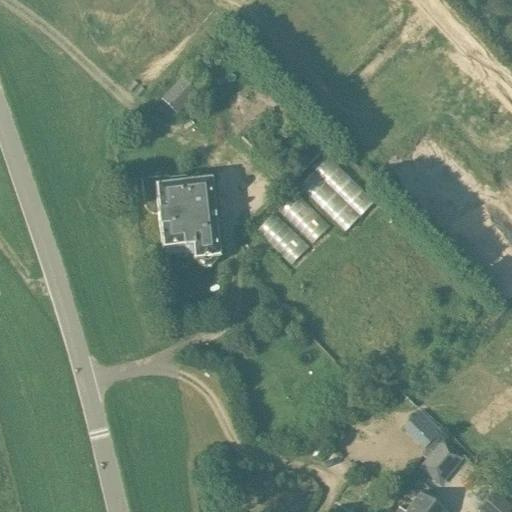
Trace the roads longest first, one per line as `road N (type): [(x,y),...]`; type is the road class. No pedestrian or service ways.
road 1 (unclassified): [(116,511),(68,322),(0,117)]
road 2 (track): [(334,487),(305,468),(237,449),(214,398),(182,371)]
